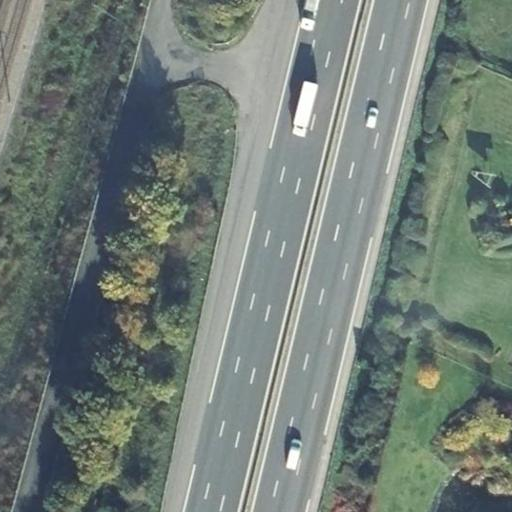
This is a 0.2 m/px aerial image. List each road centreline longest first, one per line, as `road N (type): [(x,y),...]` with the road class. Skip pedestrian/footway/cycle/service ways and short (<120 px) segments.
road 1 (motorway): [(337,0),(214,511)]
road 2 (motorway): [(279,511),(401,0)]
